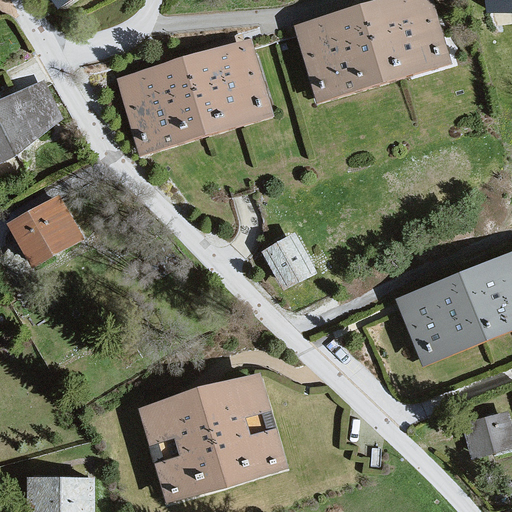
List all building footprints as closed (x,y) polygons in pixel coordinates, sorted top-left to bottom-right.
[(39,0),(57,26),(94,0),(39,0)] [(429,0),(407,0),(296,34),(316,117),(455,75),(429,0)] [(511,0),(481,0),(490,32),(511,32),(511,0)] [(251,49),(115,87),(140,171),(276,128),(251,49)] [(0,104),(0,162),(17,155),(63,120),(42,84),(0,104)] [(59,198),(9,225),(32,267),(82,240),(59,198)] [(296,235),(264,252),(284,291),(316,274),(296,235)] [(511,257),(400,303),(424,361),(511,325),(511,257)] [(259,375),(142,410),(168,499),(286,464),(259,375)] [(511,433),(506,414),(463,426),(472,458),(511,446),(511,433)] [(93,511),(94,482),(30,481),(29,511),(93,511)]
